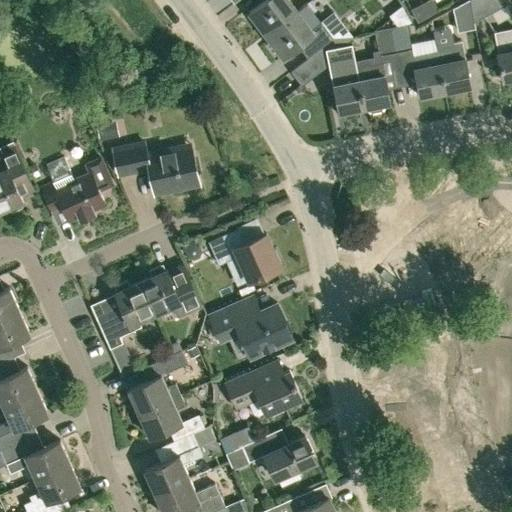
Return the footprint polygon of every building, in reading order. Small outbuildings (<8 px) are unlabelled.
[(262,0),(261,1),(248,11),(265,34),(297,10),(289,0),(262,0)] [(433,0),(426,0),(411,9),(418,22),(439,10),(433,0)] [(472,14),(469,0),(466,0),(454,7),(459,30),(475,27),(472,14)] [(469,0),(472,14),(475,27),(476,32),(482,31),(480,18),(510,2),(508,0),(469,0)] [(401,5),(389,15),(398,26),(407,24),(412,23),(401,5)] [(311,28),(297,10),(265,34),(282,57),(297,45),(306,57),(333,37),(321,21),(311,28)] [(411,48),(407,24),(398,26),(391,28),(396,52),(411,48)] [(389,102),(390,102),(384,74),(381,62),(382,62),(380,55),(396,52),(391,28),(376,31),(379,50),(373,51),(376,63),(357,67),(365,107),(369,106),(370,109),(372,111),(381,109),(383,107),(382,103),(389,102)] [(511,29),(495,32),(504,79),(511,77),(511,29)] [(462,41),(451,44),(437,46),(438,50),(440,62),(445,91),(471,85),(462,41)] [(341,111),(365,107),(357,67),(352,44),(327,49),(340,112),(341,112),(341,111)] [(440,62),(438,50),(414,55),(417,67),(415,68),(421,96),(445,91),(440,62)] [(312,54),(292,69),(302,82),(322,67),(312,54)] [(0,209),(1,211),(8,207),(9,210),(12,211),(22,207),(23,203),(22,201),(24,200),(22,197),(36,191),(13,140),(0,145),(0,209)] [(199,183),(191,144),(173,148),(147,153),(144,142),(113,148),(118,173),(149,167),(154,192),(199,183)] [(48,168),(54,181),(41,187),(51,210),(63,205),(69,219),(79,215),(80,218),(94,212),(93,208),(105,203),(99,189),(112,183),(102,161),(88,167),(91,175),(75,182),(66,160),(48,168)] [(461,171),(445,192),(497,233),(502,226),(493,219),(503,205),(504,204),(461,171)] [(445,192),(429,212),(472,246),(483,232),(492,239),(497,233),(445,192)] [(429,212),(413,232),(465,273),(470,267),(461,260),(472,246),(429,212)] [(244,242),(237,227),(208,241),(218,263),(226,260),(239,254),(249,279),(282,264),(275,250),(274,250),(265,232),(244,242)] [(413,232),(396,253),(439,287),(440,286),(451,272),(460,280),(465,273),(413,232)] [(192,244),(190,240),(179,245),(182,253),(184,253),(186,259),(192,261),(198,258),(200,252),(197,247),(195,246),(192,244)] [(152,275),(142,280),(156,311),(173,304),(177,315),(202,304),(192,280),(184,261),(167,269),(165,269),(162,264),(149,270),(152,275)] [(122,306),(96,317),(110,347),(123,341),(120,334),(141,325),(138,319),(156,311),(142,280),(130,285),(127,279),(115,285),(117,291),(115,291),(116,292),(122,306)] [(0,318),(20,309),(9,286),(0,290),(0,318)] [(248,354),(272,343),(291,334),(276,301),(251,313),(245,299),(210,315),(220,337),(238,330),(248,354)] [(0,318),(0,362),(9,358),(4,345),(30,333),(20,309),(0,318)] [(181,349),(141,367),(147,379),(127,387),(139,412),(171,397),(180,393),(175,382),(166,386),(161,374),(187,362),(181,349)] [(414,356),(385,362),(390,389),(455,377),(454,369),(442,371),(438,353),(438,352),(427,354),(426,350),(414,353),(414,356)] [(289,368),(284,371),(279,358),(254,369),(225,381),(236,406),(248,401),(254,413),(258,415),(265,412),(302,396),(289,368)] [(0,376),(0,406),(4,405),(5,406),(4,404),(37,389),(27,366),(1,378),(0,376)] [(392,402),(389,403),(391,415),(395,415),(395,417),(449,406),(448,405),(445,387),(457,385),(455,377),(390,389),(392,402)] [(4,404),(5,406),(11,419),(0,423),(0,447),(1,449),(27,437),(21,424),(48,413),(37,389),(4,404)] [(180,393),(171,397),(139,412),(149,436),(168,427),(174,440),(192,432),(204,426),(198,413),(182,421),(176,407),(185,403),(180,393)] [(192,432),(174,440),(164,444),(170,458),(145,469),(155,493),(190,477),(184,463),(202,455),(192,432)] [(268,433),(242,445),(249,461),(265,454),(275,477),(278,476),(282,485),(300,477),(296,467),(315,459),(304,435),(287,443),(274,448),(268,433)] [(33,450),(27,437),(1,449),(11,472),(30,463),(36,477),(70,462),(59,439),(33,450)] [(450,441),(442,444),(467,506),(492,496),(481,467),(485,466),(480,454),(477,455),(473,445),(472,445),(454,452),(450,441)] [(422,465),(421,465),(425,476),(422,477),(426,489),(430,488),(439,511),(450,511),(467,506),(442,444),(435,447),(439,458),(422,465)] [(30,495),(32,500),(25,503),(28,511),(55,511),(60,510),(54,497),(80,485),(70,462),(36,477),(42,490),(30,495)] [(190,477),(155,493),(163,511),(175,511),(193,504),(196,511),(208,511),(224,505),(215,483),(196,491),(190,477)] [(308,489),(257,511),(335,511),(329,495),(314,502),(308,489)]
